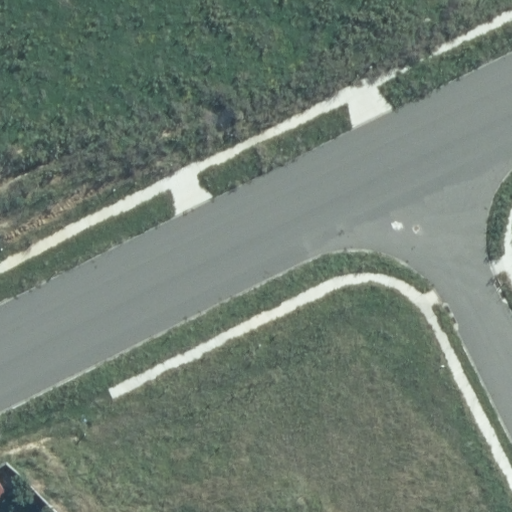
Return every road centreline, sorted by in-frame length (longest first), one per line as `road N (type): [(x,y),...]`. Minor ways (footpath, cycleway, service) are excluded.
road 1 (residential): [(418,167),(0,381)]
road 2 (residential): [(511,368),(418,167)]
